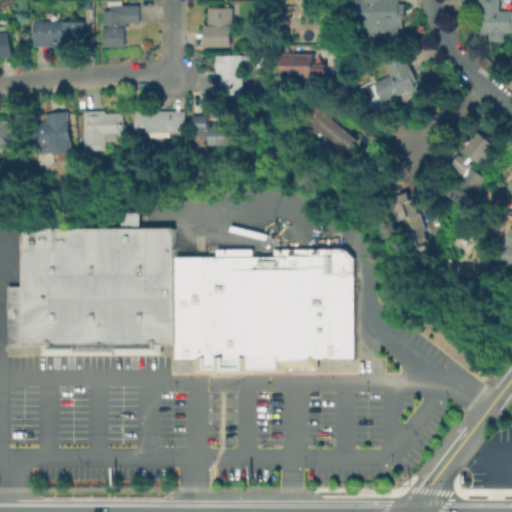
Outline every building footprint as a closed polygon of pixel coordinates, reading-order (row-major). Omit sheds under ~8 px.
[(400,0),(400,5),(387,5),(387,37),(354,37),(354,0),(400,0)] [(511,9),(511,32),(505,32),(505,41),(489,41),(489,32),(478,32),(478,0),(499,0),(499,9),(511,9)] [(298,12),(288,12),(287,2),(298,1),(298,12)] [(125,46),(105,46),(104,10),(110,10),(110,5),(139,4),(140,22),(125,22),(125,46)] [(231,27),(231,46),(205,47),(205,25),(208,25),(208,7),(233,7),(233,26),(231,27)] [(58,13),(58,20),(84,20),(85,42),(68,42),(48,45),(33,46),(33,20),(45,20),(45,13),(58,13)] [(0,25),(4,25),(5,31),(10,30),(14,55),(0,57),(0,25)] [(327,64),(327,79),(310,79),(310,77),(281,77),(283,52),(314,53),(314,64),(327,64)] [(404,52),(417,81),(414,82),(416,87),(385,102),(375,81),(390,74),(384,62),(404,52)] [(243,70),(244,93),(221,94),(220,72),(217,72),(217,55),(251,54),(252,69),(243,70)] [(315,103),(358,138),(349,149),(348,148),(342,156),(327,144),(332,139),(320,129),(316,134),(301,122),(315,103)] [(52,152),(37,154),(33,123),(47,122),(49,113),(68,110),(73,151),(52,152)] [(106,110),(106,113),(123,112),(123,133),(106,134),(107,150),(85,150),(84,111),(106,110)] [(186,110),(185,132),(135,132),(135,110),(186,110)] [(207,115),(208,121),(213,121),(213,126),(231,126),(232,144),(210,145),(210,129),(193,130),(192,116),(207,115)] [(21,119),(21,148),(0,147),(0,123),(2,124),(2,119),(21,119)] [(479,131),(495,143),(481,162),(474,157),(471,161),(473,163),(472,165),(486,176),(471,196),(472,196),(465,206),(449,193),(461,177),(449,168),(473,136),(475,137),(479,131)] [(408,191),(411,198),(413,197),(418,211),(421,210),(428,229),(423,231),(431,251),(413,257),(392,197),(408,191)] [(18,285),(18,225),(119,225),(119,210),(138,210),(138,225),(173,225),(173,255),(173,342),(159,342),(159,353),(41,353),(41,344),(18,344),(18,285)] [(511,268),(497,264),(508,226),(511,227),(511,268)] [(343,247),(353,257),(353,358),(316,358),(316,367),(286,367),(286,370),(192,370),(192,358),(173,358),(173,342),(173,255),(214,255),(214,248),(252,248),(252,255),(272,255),(272,247),(343,247)] [(18,344),(5,344),(5,285),(18,285),(18,344)]
